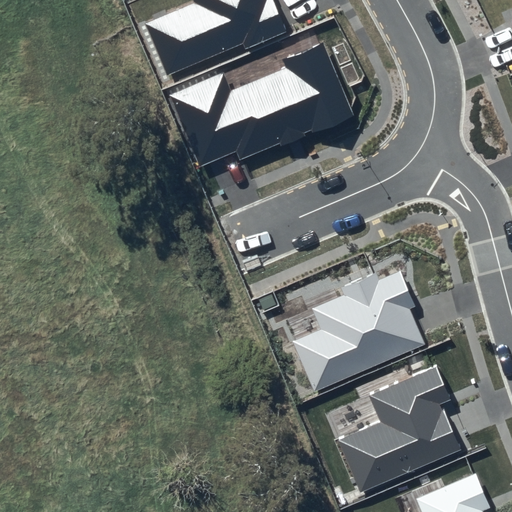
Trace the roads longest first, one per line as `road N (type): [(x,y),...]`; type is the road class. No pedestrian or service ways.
road 1 (residential): [(416,153),(388,178),(232,244)]
road 2 (residential): [(416,153),(480,203),(511,317)]
road 3 (residential): [(396,0),(434,80),(432,118),(416,153)]
